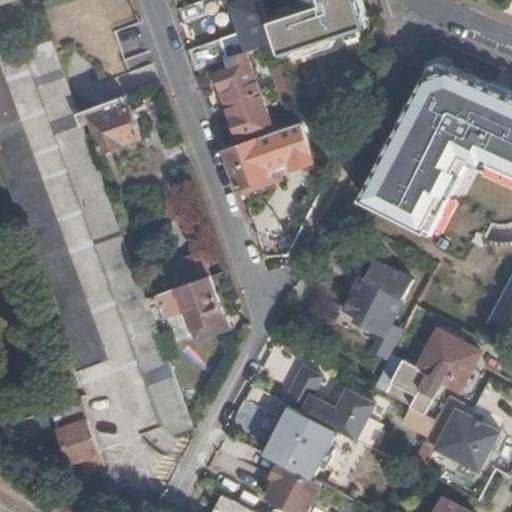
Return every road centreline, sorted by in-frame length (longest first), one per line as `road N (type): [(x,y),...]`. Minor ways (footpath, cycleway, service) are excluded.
road 1 (residential): [(152,0),(258,304)]
road 2 (residential): [(159,511),(258,327),(258,304)]
